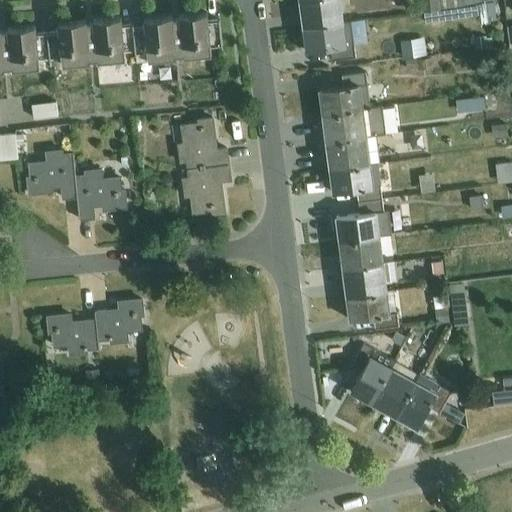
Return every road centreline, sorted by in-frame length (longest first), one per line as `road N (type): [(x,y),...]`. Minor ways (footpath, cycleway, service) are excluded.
road 1 (residential): [(283,247),(319,501)]
road 2 (residential): [(249,0),(283,247)]
road 3 (residential): [(283,247),(55,268)]
road 4 (residential): [(511,449),(319,501)]
